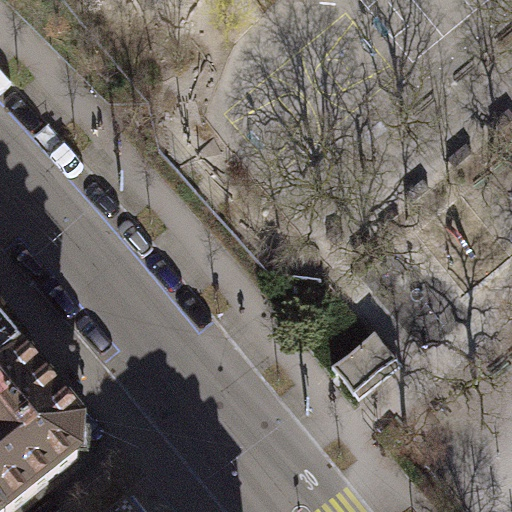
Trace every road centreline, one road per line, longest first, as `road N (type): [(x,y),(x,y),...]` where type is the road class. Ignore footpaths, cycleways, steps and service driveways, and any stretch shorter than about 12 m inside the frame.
road 1 (residential): [(232,432),(0,164)]
road 2 (residential): [(133,511),(232,432)]
